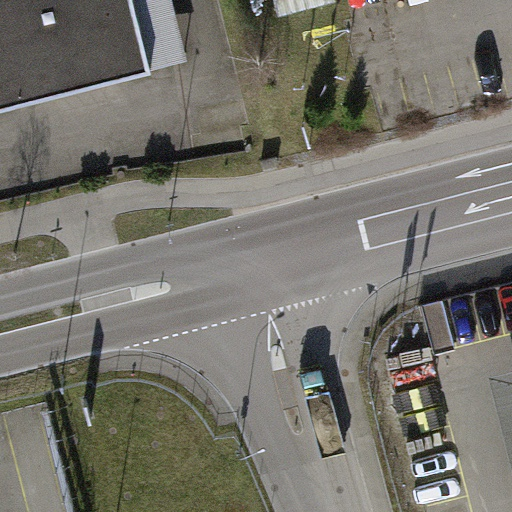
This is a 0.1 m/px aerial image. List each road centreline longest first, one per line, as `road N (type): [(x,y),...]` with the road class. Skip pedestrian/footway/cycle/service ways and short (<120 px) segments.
road 1 (secondary): [(257,264),(0,327)]
road 2 (secondary): [(511,200),(257,264)]
road 3 (residential): [(257,264),(336,511)]
